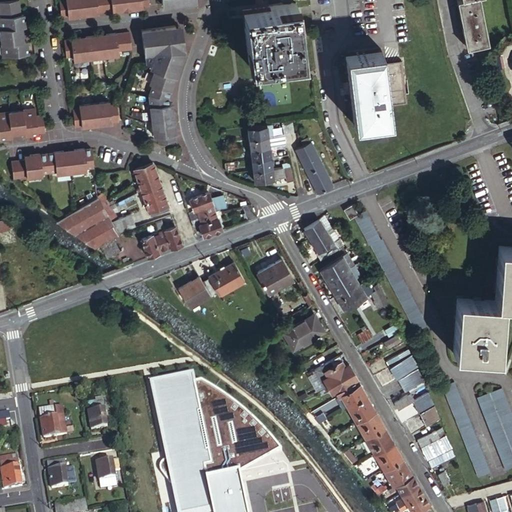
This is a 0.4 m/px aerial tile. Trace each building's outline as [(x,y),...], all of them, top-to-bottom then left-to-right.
[(58,0),(60,16),(67,16),(77,15),(76,12),(87,10),(87,13),(97,12),(111,10),(121,9),(120,6),(130,5),(131,8),(141,6),(147,5),(146,0),(58,0)] [(458,5),(467,52),(489,47),(480,1),(483,0),(461,0),(463,4),(458,5)] [(18,1),(0,2),(0,36),(1,44),(0,44),(2,56),(27,53),(25,40),(22,40),(20,27),(24,27),(22,15),(19,15),(18,1)] [(242,13),(251,77),(304,70),(294,5),(242,13)] [(158,142),(175,139),(174,133),(177,132),(176,122),(173,123),(171,113),(175,112),(173,103),(170,103),(169,96),(183,51),(181,36),(175,37),(174,25),(140,30),(142,53),(143,53),(144,61),(150,63),(149,67),(154,69),(148,83),(151,84),(148,95),(153,135),(157,135),(158,142)] [(70,39),(63,40),(65,57),(72,57),(72,60),(117,55),(116,51),(130,49),(128,32),(114,33),(104,34),(105,37),(95,39),(94,35),(84,37),(85,40),(80,41),(80,37),(69,39),(70,39)] [(388,105),(382,63),(381,49),(344,54),(349,86),(352,114),(353,124),(389,119),(388,105)] [(402,61),(382,63),(388,105),(407,103),(402,61)] [(346,114),(352,114),(349,86),(342,87),(346,114)] [(78,109),(72,110),(74,127),(81,126),(81,127),(91,126),(90,123),(100,121),(101,125),(111,124),(110,123),(117,122),(115,105),(108,106),(108,102),(78,106),(78,109)] [(37,134),(44,133),(42,115),(35,115),(34,109),(22,111),(9,113),(9,112),(0,113),(0,138),(12,137),(12,134),(25,132),(25,136),(37,134)] [(293,132),(292,122),(281,123),(282,133),(293,132)] [(247,126),(248,137),(268,135),(271,134),(270,124),(247,126)] [(268,135),(269,145),(283,143),(283,138),(274,139),(274,134),(271,134),(268,135)] [(248,137),(249,147),(269,145),(268,135),(248,137)] [(296,150),(318,194),(323,191),(334,186),(313,142),(296,150)] [(269,145),(269,148),(274,147),(274,151),(284,150),(283,143),(269,145)] [(249,147),(250,157),(270,155),(269,148),(269,145),(249,147)] [(93,166),(91,148),(84,149),(83,149),(73,150),(73,153),(63,155),(63,151),(53,153),(39,155),(29,156),(29,159),(24,160),(11,162),(13,180),(41,176),(41,173),(55,171),(55,174),(86,170),(86,167),(93,166)] [(250,157),(251,168),(272,166),(270,155),(250,157)] [(152,163),(134,169),(134,170),(137,180),(156,173),(152,163)] [(272,166),(251,168),(253,179),(284,176),(286,180),(293,177),(288,164),(272,166)] [(141,190),(160,183),(156,173),(137,180),(141,190)] [(164,193),(160,183),(141,190),(145,200),(164,193)] [(98,195),(98,197),(101,202),(107,198),(103,192),(98,195)] [(213,212),(222,210),(222,208),(220,202),(219,198),(211,200),(208,192),(198,196),(192,198),(189,199),(193,210),(189,212),(191,219),(213,212)] [(170,210),(164,193),(145,200),(151,217),(170,210)] [(98,197),(54,222),(92,248),(119,234),(112,221),(108,215),(104,208),(101,202),(98,197)] [(107,198),(101,202),(104,208),(110,204),(107,198)] [(255,217),(252,203),(244,205),(248,220),(255,217)] [(114,212),(110,204),(104,208),(108,215),(114,212)] [(346,212),(351,221),(356,218),(371,248),(373,247),(419,339),(431,333),(384,241),(381,242),(367,213),(359,217),(354,208),(346,212)] [(108,215),(112,221),(118,218),(114,212),(108,215)] [(203,237),(222,230),(218,218),(216,219),(213,212),(191,219),(194,227),(199,225),(203,237)] [(169,224),(166,218),(154,222),(156,229),(169,224)] [(320,221),(304,231),(309,239),(321,232),(322,233),(326,231),(320,221)] [(165,231),(158,233),(164,249),(171,246),(172,249),(183,245),(176,226),(165,230),(165,231)] [(321,232),(309,239),(317,252),(312,255),(316,261),(336,250),(326,231),(322,233),(321,232)] [(140,239),(148,258),(159,254),(158,251),(164,249),(158,233),(152,236),(152,235),(140,239)] [(511,300),(511,244),(499,244),(496,299),(505,300),(511,300)] [(255,264),(267,284),(289,272),(278,251),(255,264)] [(320,269),(324,275),(347,262),(344,256),(320,269)] [(207,273),(217,290),(241,276),(231,259),(207,273)] [(347,262),(324,275),(328,282),(340,274),(351,268),(347,262)] [(360,284),(351,268),(340,274),(348,288),(345,290),(348,295),(362,287),(360,284)] [(208,290),(211,294),(217,290),(207,273),(200,278),(208,290)] [(200,278),(198,274),(178,286),(187,302),(208,290),(200,278)] [(340,274),(328,282),(335,295),(345,290),(348,288),(340,274)] [(348,295),(353,305),(368,297),(367,296),(374,292),(367,281),(360,284),(362,287),(348,295)] [(375,309),(380,307),(386,305),(378,285),(372,287),(375,293),(371,294),(374,302),(372,303),(375,309)] [(344,310),(353,305),(348,295),(345,290),(335,295),(344,310)] [(505,300),(496,299),(456,297),(453,353),(502,355),(505,300)] [(284,331),(294,350),(325,332),(314,314),(284,331)] [(385,330),(388,335),(398,330),(395,324),(385,330)] [(358,336),(362,342),(370,337),(367,331),(358,336)] [(387,340),(391,347),(402,340),(398,334),(387,340)] [(396,354),(399,360),(408,355),(405,349),(396,354)] [(385,360),(389,367),(399,360),(396,354),(385,360)] [(399,360),(389,367),(396,380),(416,368),(410,354),(408,355),(399,360)] [(338,357),(330,361),(340,378),(353,371),(351,367),(348,369),(342,360),(340,361),(338,357)] [(340,378),(330,361),(321,366),(329,381),(326,382),(328,385),(340,378)] [(398,380),(405,391),(422,381),(416,368),(398,380)] [(188,371),(150,378),(178,511),(248,511),(242,479),(238,462),(235,451),(277,444),(259,424),(239,406),(220,392),(202,379),(188,371)] [(353,371),(340,378),(347,391),(361,383),(360,382),(356,383),(352,376),(355,374),(353,371)] [(328,385),(322,389),(323,392),(332,387),(337,395),(340,394),(341,395),(347,391),(340,378),(328,385)] [(442,385),(477,476),(489,472),(454,380),(442,385)] [(347,391),(341,395),(348,407),(368,396),(361,383),(347,391)] [(475,396),(503,470),(511,466),(511,415),(501,387),(475,396)] [(412,401),(418,412),(433,404),(426,392),(414,400),(412,401)] [(393,403),(397,410),(412,401),(414,400),(410,393),(393,403)] [(368,396),(348,407),(356,421),(376,410),(368,396)] [(89,406),(93,432),(108,429),(104,404),(89,406)] [(418,412),(426,425),(438,418),(433,404),(418,412)] [(312,414),(319,423),(327,419),(320,410),(312,414)] [(376,410),(356,421),(366,438),(386,427),(376,410)] [(10,411),(0,413),(0,420),(11,419),(10,411)] [(57,414),(41,416),(45,439),(61,436),(57,414)] [(325,422),(328,428),(333,426),(329,420),(325,422)] [(366,438),(375,454),(395,443),(386,427),(366,438)] [(417,442),(421,449),(438,439),(434,432),(417,442)] [(428,460),(450,447),(443,436),(438,439),(421,449),(428,460)] [(375,454),(384,470),(404,458),(395,443),(375,454)] [(277,444),(235,451),(238,462),(242,479),(277,444)] [(433,468),(454,456),(451,449),(429,462),(433,468)] [(1,461),(6,488),(23,485),(20,468),(20,467),(18,458),(1,461)] [(393,485),(413,474),(404,458),(384,470),(393,485)] [(120,470),(118,461),(99,464),(101,481),(118,478),(116,471),(120,470)] [(49,464),(53,489),(69,486),(65,462),(49,464)] [(443,472),(438,476),(443,485),(449,482),(443,472)] [(398,488),(401,493),(418,483),(413,474),(393,485),(388,488),(391,493),(398,488)] [(118,478),(101,481),(103,489),(119,487),(118,478)] [(396,501),(399,507),(424,493),(418,483),(401,493),(403,497),(396,501)] [(412,511),(429,502),(424,493),(399,507),(401,510),(408,506),(412,511)] [(504,495),(496,498),(496,499),(499,510),(507,507),(504,495)] [(73,511),(90,509),(88,499),(56,505),(56,511),(73,511)] [(493,511),(499,510),(496,499),(489,500),(493,511)] [(486,511),(483,501),(475,503),(477,511),(486,511)] [(477,511),(475,503),(467,505),(468,511),(477,511)]
